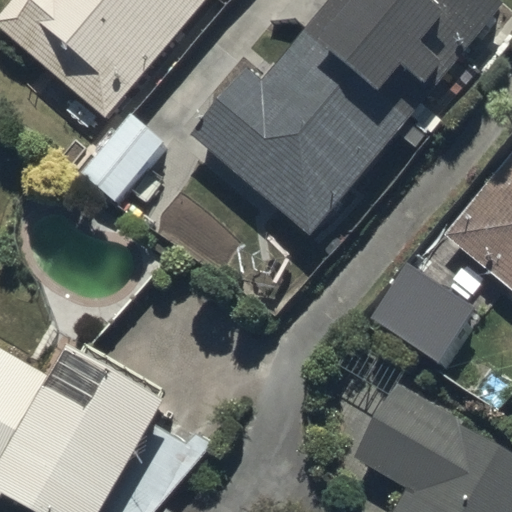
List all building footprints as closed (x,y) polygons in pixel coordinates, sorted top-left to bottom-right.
[(22,0),(4,22),(113,120),(214,0),(22,0)] [(257,71),(205,135),(319,235),(421,119),(398,99),(420,75),(436,90),(462,62),(441,42),(464,14),(490,37),(511,11),(511,7),(504,0),(343,0),(271,83),(257,71)] [(140,116),(90,172),(122,202),(173,148),(140,116)] [(511,161),(454,239),(511,283),(511,161)] [(0,342),(0,498),(6,503),(14,490),(49,511),(121,511),(187,406),(89,346),(67,381),(0,342)] [(511,511),(511,449),(399,386),(359,459),(414,489),(400,511),(511,511)]
